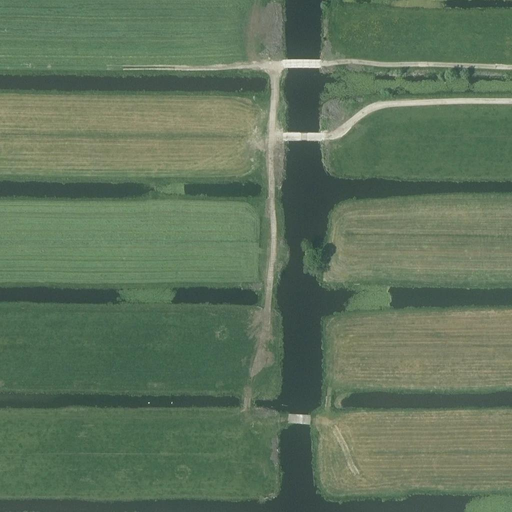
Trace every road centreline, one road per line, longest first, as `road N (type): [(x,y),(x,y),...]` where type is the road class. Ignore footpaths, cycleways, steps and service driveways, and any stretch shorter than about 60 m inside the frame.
road 1 (track): [(511,102),(393,104),(367,110),(327,137),(272,138),(266,0)]
road 2 (track): [(511,488),(371,487),(330,425),(256,420),(247,408),(249,362),(267,336)]
road 3 (track): [(511,67),(272,69)]
road 4 (track): [(272,138),(267,336)]
